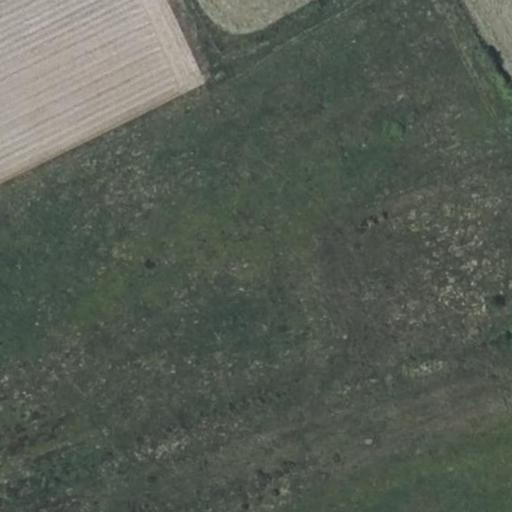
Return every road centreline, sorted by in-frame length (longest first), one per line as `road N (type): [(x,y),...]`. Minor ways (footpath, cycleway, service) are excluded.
road 1 (track): [(173,0),(211,75),(368,0)]
road 2 (track): [(437,0),(511,131)]
